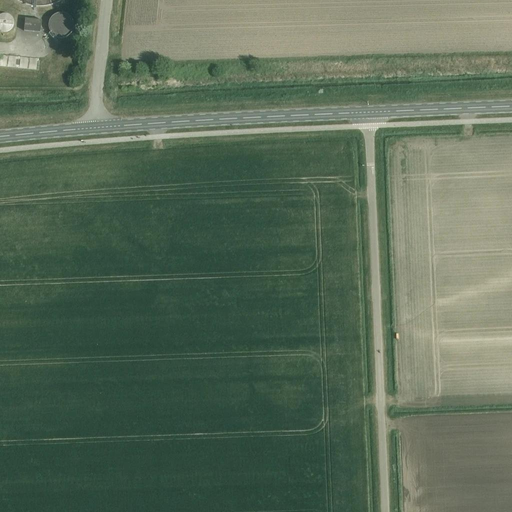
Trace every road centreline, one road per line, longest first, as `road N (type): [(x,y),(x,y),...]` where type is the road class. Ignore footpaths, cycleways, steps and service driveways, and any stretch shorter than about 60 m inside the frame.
road 1 (unclassified): [(386,511),(368,112)]
road 2 (tertiary): [(0,137),(368,112)]
road 3 (tertiary): [(368,112),(511,108)]
